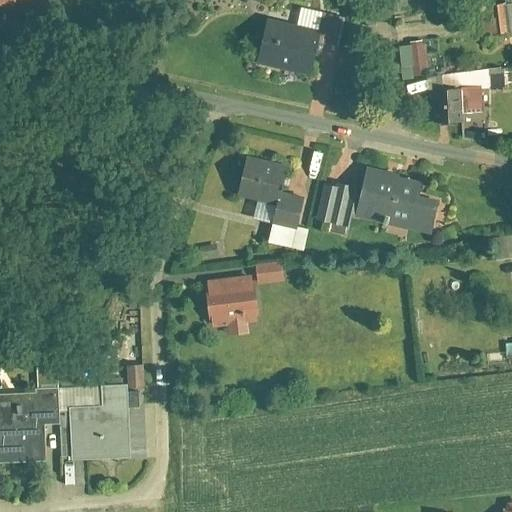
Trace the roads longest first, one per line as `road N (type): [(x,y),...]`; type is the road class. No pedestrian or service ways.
road 1 (residential): [(240,105),(164,282),(149,481),(0,500)]
road 2 (residential): [(511,167),(240,105)]
road 3 (residential): [(240,105),(0,52)]
